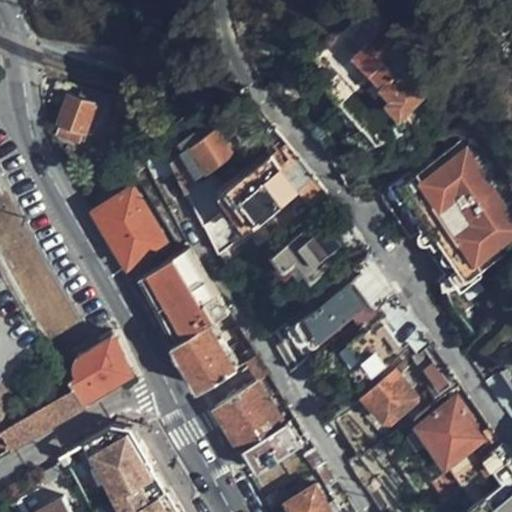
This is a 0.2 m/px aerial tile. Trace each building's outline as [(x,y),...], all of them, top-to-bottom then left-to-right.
[(352,56),(391,102),(396,98),(387,87),(401,75),(404,78),(415,68),(382,30),(352,56)] [(396,98),(391,102),(403,115),(433,88),(415,68),(404,78),(401,75),(387,87),(396,98)] [(84,131),(94,103),(67,94),(57,120),(60,123),(57,134),(77,142),(78,140),(84,142),(87,131),(84,131)] [(359,132),(341,108),(316,127),(334,152),(359,132)] [(117,130),(128,134),(135,117),(124,113),(117,130)] [(301,189),(313,205),(332,192),(319,176),(291,140),(275,120),(260,134),(274,153),(301,189)] [(231,149),(216,127),(193,142),(209,166),(231,149)] [(511,189),(475,133),(414,173),(393,187),(389,181),(388,180),(378,187),(412,237),(419,232),(430,225),(458,266),(446,274),(441,278),(451,292),(459,287),(481,272),(511,251),(511,189)] [(301,189),(274,153),(224,188),(233,203),(238,200),(255,222),(301,189)] [(200,181),(209,174),(203,165),(193,171),(200,181)] [(393,187),(414,173),(410,168),(389,181),(393,187)] [(224,188),(213,172),(209,174),(200,181),(187,189),(190,195),(195,196),(221,242),(219,250),(250,231),(233,203),(224,188)] [(97,212),(129,267),(165,244),(134,189),(97,212)] [(350,254),(323,215),(277,248),(287,259),(294,254),(314,280),(350,254)] [(356,247),(365,240),(348,215),(338,223),(356,247)] [(430,225),(419,232),(446,274),(458,266),(430,225)] [(129,267),(138,280),(141,278),(164,265),(175,257),(165,244),(129,267)] [(141,278),(171,332),(178,328),(184,337),(211,321),(230,309),(195,253),(191,245),(175,257),(164,265),(141,278)] [(365,316),(378,307),(399,291),(372,251),(360,261),(365,269),(313,307),(332,334),(361,310),(365,316)] [(483,277),(481,272),(459,287),(462,291),(483,277)] [(274,301),(256,314),(265,331),(286,316),(274,301)] [(313,307),(298,318),(317,345),(332,334),(313,307)] [(420,349),(432,339),(415,315),(396,329),(388,320),(395,315),(390,307),(382,312),(378,307),(365,316),(372,325),(353,340),(376,370),(406,346),(406,345),(404,341),(411,337),(413,340),(420,349)] [(298,318),(271,339),(291,373),(321,350),(317,345),(298,318)] [(175,343),(203,390),(222,377),(239,367),(211,321),(184,337),(177,341),(175,343)] [(171,332),(177,341),(184,337),(178,328),(171,332)] [(82,399),(119,377),(131,370),(112,333),(83,349),(80,351),(76,352),(75,354),(73,355),(72,357),(71,359),(71,361),(70,363),(73,375),(69,378),(68,379),(72,388),(0,431),(0,436),(8,450),(85,406),(82,399)] [(239,367),(222,377),(233,394),(256,380),(258,383),(271,375),(258,354),(239,367)] [(449,382),(434,360),(428,366),(442,388),(449,382)] [(394,368),(366,389),(385,415),(393,416),(413,400),(414,395),(394,368)] [(505,407),(511,402),(511,383),(502,370),(486,380),(505,407)] [(233,394),(216,404),(244,450),(285,425),(258,383),(256,380),(233,394)] [(440,396),(414,416),(448,462),(483,435),(456,397),(446,404),(440,396)] [(181,511),(130,425),(114,422),(112,422),(82,440),(86,448),(93,463),(97,462),(106,482),(114,500),(124,495),(131,510),(127,511),(181,511)] [(244,450),(258,471),(300,444),(287,424),(285,425),(244,450)] [(86,448),(82,440),(74,444),(79,452),(86,448)] [(493,469),(508,458),(498,444),(483,455),(489,464),(493,469)] [(58,453),(62,462),(66,459),(62,451),(58,453)] [(511,511),(511,463),(508,458),(493,469),(489,472),(497,485),(472,504),(477,511),(511,511)] [(331,490),(339,485),(324,460),(316,465),(331,490)] [(97,462),(93,463),(102,483),(106,482),(97,462)] [(489,472),(493,469),(489,464),(483,468),(487,473),(489,472)] [(463,482),(467,489),(487,473),(483,468),(463,482)] [(331,511),(316,485),(288,502),(294,511),(331,511)] [(114,500),(120,511),(127,511),(131,510),(124,495),(114,500)] [(37,511),(71,511),(63,496),(37,511)]
